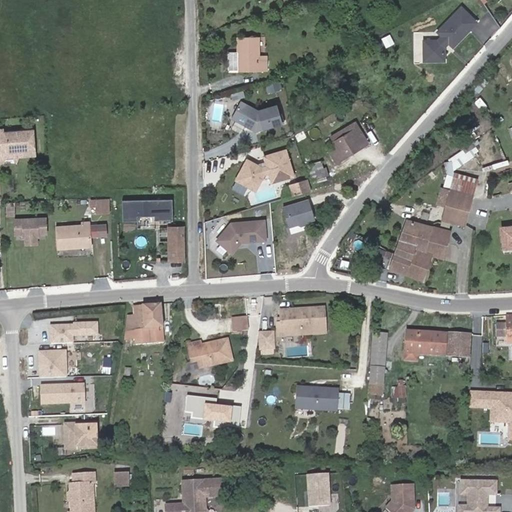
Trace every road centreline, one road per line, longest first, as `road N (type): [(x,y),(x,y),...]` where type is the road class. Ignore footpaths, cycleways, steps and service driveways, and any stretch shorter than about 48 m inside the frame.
road 1 (unclassified): [(315,283),(511,27)]
road 2 (residential): [(188,0),(199,292)]
road 3 (unclassified): [(6,307),(21,511)]
road 4 (unclassified): [(315,283),(408,298),(511,299)]
road 5 (unclassified): [(6,307),(199,292)]
